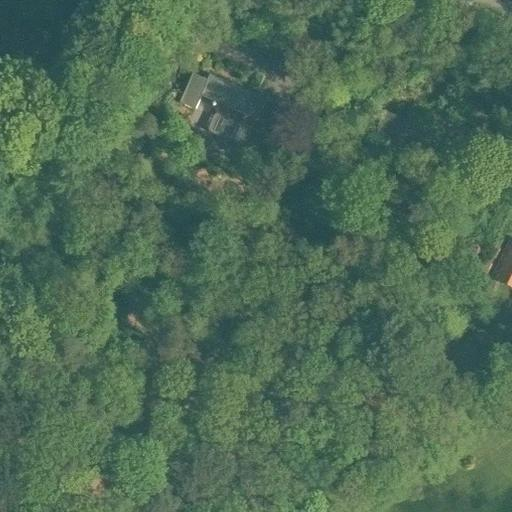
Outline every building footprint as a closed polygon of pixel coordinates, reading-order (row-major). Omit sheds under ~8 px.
[(82,0),(70,20),(95,35),(107,15),(82,0)] [(210,103),(216,116),(276,144),(287,120),(275,115),(277,109),(265,104),(266,102),(208,78),(207,82),(191,76),(179,106),(196,113),(201,99),(210,103)] [(471,112),(465,125),(488,136),(495,124),(471,112)] [(429,158),(438,138),(383,113),(374,133),(384,137),(386,143),(392,141),(429,158)] [(306,135),(293,130),(286,146),(299,152),(306,135)] [(267,237),(258,255),(280,266),(289,247),(267,237)] [(511,238),(510,237),(492,281),(511,289),(511,238)] [(486,283),(480,295),(489,300),(495,288),(486,283)]
